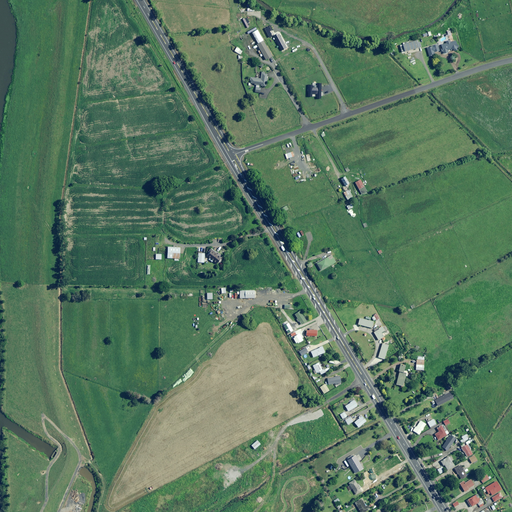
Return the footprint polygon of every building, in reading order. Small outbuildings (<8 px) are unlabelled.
[(270,26),(265,29),(270,37),(275,34),(270,26)] [(258,30),(252,33),(258,43),(264,40),(258,30)] [(278,33),(274,36),(282,51),(287,48),(278,33)] [(258,43),(257,44),(266,60),(273,56),(264,40),(258,43)] [(418,40),(400,45),(402,52),(420,47),(418,40)] [(446,43),(441,45),(442,48),(441,49),(441,52),(443,51),(444,54),(449,52),(448,50),(453,49),(454,51),(459,49),(456,41),(451,42),(450,40),(446,42),(446,43)] [(433,46),(427,48),(429,55),(435,54),(434,52),(439,50),(438,44),(433,45),(433,46)] [(251,77),(250,83),(255,84),(254,85),(259,85),(260,85),(261,85),(261,86),(266,86),(268,74),(265,74),(265,73),(262,72),(261,79),(251,77)] [(321,99),(322,83),(317,83),(317,87),(312,87),(313,86),(308,86),(308,98),(312,98),(312,94),(317,94),(317,99),(321,99)] [(349,183),(345,176),(341,179),(345,186),(349,183)] [(360,179),(355,182),(359,189),(364,186),(360,179)] [(353,197),(348,190),(343,193),(347,200),(353,197)] [(180,248),(168,247),(167,258),(180,259),(180,248)] [(209,253),(207,256),(217,264),(222,257),(211,249),(208,252),(209,253)] [(317,263),(321,270),(336,262),(333,258),(329,260),(328,257),(317,263)] [(294,315),(296,318),(295,319),(297,322),(298,322),(301,325),(306,321),(299,311),(294,315)] [(359,319),(358,325),(372,328),(373,321),(359,319)] [(379,329),(374,332),(379,340),(386,336),(383,331),(385,330),(382,325),(378,327),(379,329)] [(302,337),(299,333),(292,337),(294,341),(302,337)] [(389,345),(382,344),(378,358),(385,360),(389,345)] [(324,352),(322,346),(310,352),(313,358),(324,352)] [(322,370),(318,362),(312,366),(314,370),(313,371),(314,374),(319,371),(321,374),(325,372),(324,369),(322,370)] [(406,365),(401,364),(396,384),(404,386),(407,373),(404,373),(406,365)] [(340,383),(339,376),(327,378),(328,385),(340,383)] [(329,391),(325,384),(319,387),(323,394),(329,391)] [(451,392),(435,400),(438,406),(454,398),(451,392)] [(357,406),(354,400),(349,403),(344,406),(348,412),(357,406)] [(366,421),(361,415),(358,417),(359,418),(354,423),(358,428),(366,421)] [(436,424),(433,419),(427,422),(430,427),(436,424)] [(418,435),(421,430),(422,431),(423,429),(423,428),(426,424),(420,421),(416,427),(415,426),(412,431),(418,435)] [(445,431),(441,426),(436,429),(438,432),(434,434),(438,440),(448,434),(446,430),(445,431)] [(455,439),(450,435),(441,447),(447,451),(455,439)] [(465,442),(466,445),(461,448),(466,457),(472,454),(470,450),(471,449),(468,444),(472,441),(470,439),(465,442)] [(260,445),(257,440),(251,445),(254,450),(260,445)] [(471,464),(473,463),(474,464),(478,462),(477,460),(474,455),(468,458),(471,464)] [(362,469),(355,456),(347,460),(354,473),(362,469)] [(454,466),(449,456),(440,461),(443,466),(444,465),(447,470),(454,466)] [(468,475),(461,464),(454,469),(461,479),(468,475)] [(488,477),(486,474),(479,478),(482,483),(491,478),(490,476),(488,477)] [(358,485),(354,479),(348,483),(355,495),(361,491),(358,485)] [(474,485),(470,479),(464,483),(463,481),(459,483),(464,492),(469,489),(468,488),(474,485)] [(501,490),(496,481),(484,488),(488,494),(490,493),(491,495),(501,490)] [(502,497),(500,493),(491,498),(494,502),(502,497)] [(478,497),(476,494),(466,500),(470,507),(477,503),(479,508),(483,506),(478,497)] [(365,506),(361,499),(354,503),(359,511),(364,511),(369,509),(367,505),(365,506)]
